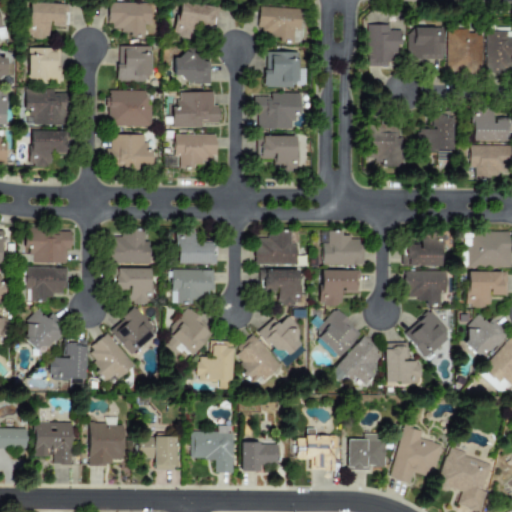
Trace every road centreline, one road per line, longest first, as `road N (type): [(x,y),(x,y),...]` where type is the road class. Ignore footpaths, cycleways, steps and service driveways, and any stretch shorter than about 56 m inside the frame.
road 1 (residential): [(511,194),(0,189)]
road 2 (residential): [(84,211),(511,216)]
road 3 (residential): [(0,499),(342,502),(389,511)]
road 4 (residential): [(87,46),(84,211)]
road 5 (residential): [(234,52),(232,214)]
